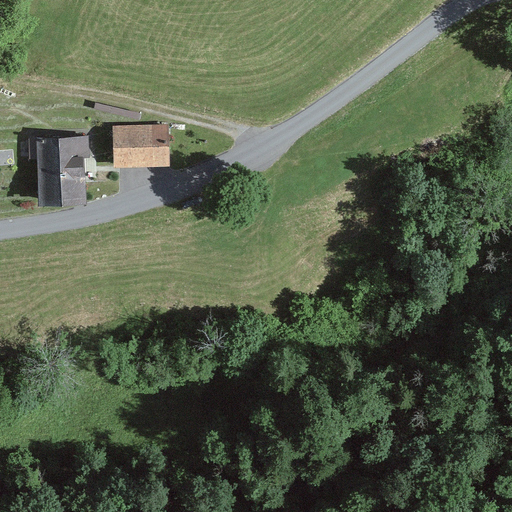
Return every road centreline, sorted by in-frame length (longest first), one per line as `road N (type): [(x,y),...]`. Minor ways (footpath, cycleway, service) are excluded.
road 1 (unclassified): [(0,228),(114,209),(249,165),(486,0)]
road 2 (track): [(18,78),(145,100),(275,150)]
